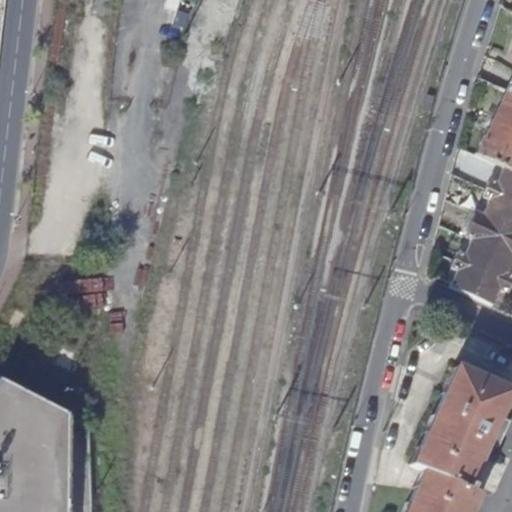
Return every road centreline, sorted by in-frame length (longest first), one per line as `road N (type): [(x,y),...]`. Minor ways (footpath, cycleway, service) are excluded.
road 1 (residential): [(480,0),(401,284)]
road 2 (residential): [(401,284),(347,511)]
road 3 (residential): [(511,335),(401,284)]
